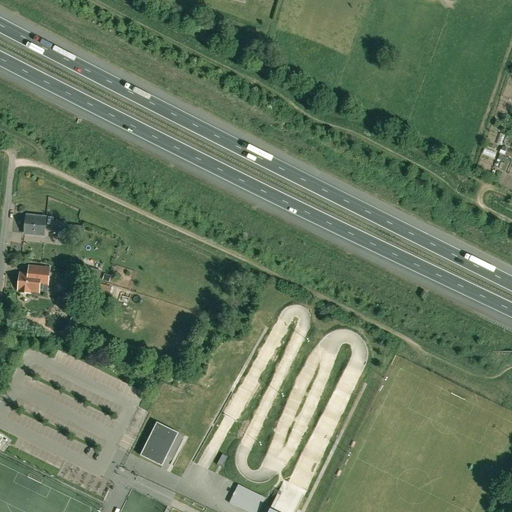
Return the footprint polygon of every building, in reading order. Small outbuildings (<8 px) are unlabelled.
[(26,216),(24,234),(44,236),(46,218),(26,216)] [(51,236),(66,238),(68,223),(54,221),(53,221),(52,224),(51,236)] [(81,237),(83,227),(67,225),(67,231),(66,235),(81,237)] [(29,267),(28,274),(20,274),(18,290),(20,290),(20,292),(29,293),(30,291),(39,292),(40,283),(42,284),(42,281),(48,281),(49,269),(29,267)] [(102,272),(92,269),(89,277),(99,280),(102,272)] [(111,287),(97,283),(90,305),(98,307),(102,292),(109,294),(111,287)] [(166,457),(162,455),(174,431),(157,422),(140,455),(162,466),(166,457)] [(219,466),(222,468),(227,457),(221,454),(216,465),(219,466)]
